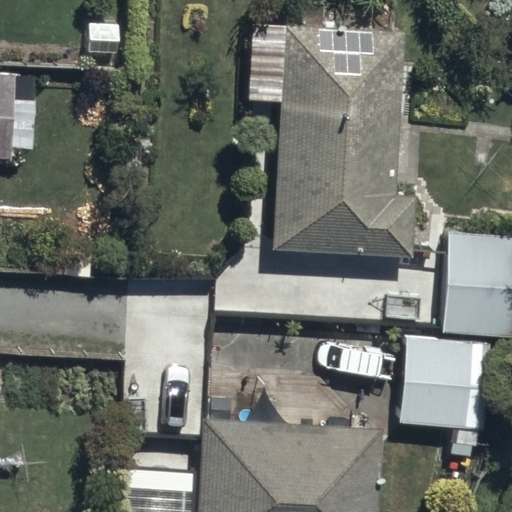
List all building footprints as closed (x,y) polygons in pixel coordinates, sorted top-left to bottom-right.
[(395,239),(398,18),(265,16),(261,236),(395,239)] [(28,68),(0,67),(0,144),(26,145),(28,68)] [(511,231),(440,228),(436,328),(511,330),(511,231)] [(479,339),(397,334),(392,420),(474,425),(479,339)] [(366,511),(374,411),(199,399),(190,511),(366,511)]
